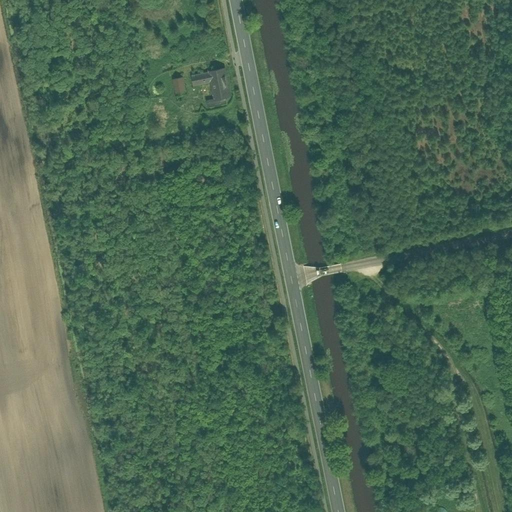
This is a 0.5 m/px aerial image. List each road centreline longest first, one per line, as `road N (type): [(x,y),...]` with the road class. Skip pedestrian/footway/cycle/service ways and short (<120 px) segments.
road 1 (tertiary): [(291,276),(234,0)]
road 2 (tertiary): [(337,511),(291,276)]
road 3 (unclassified): [(511,228),(291,276)]
